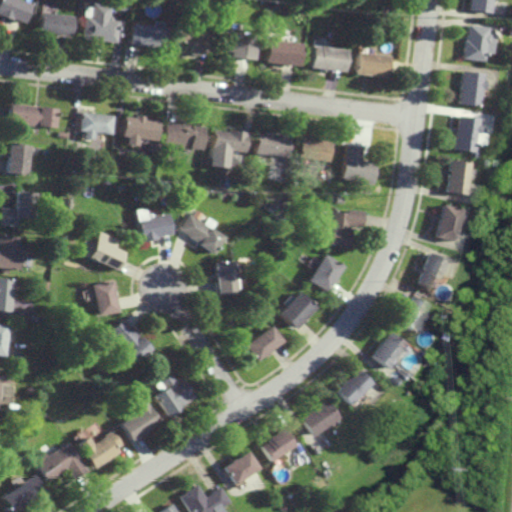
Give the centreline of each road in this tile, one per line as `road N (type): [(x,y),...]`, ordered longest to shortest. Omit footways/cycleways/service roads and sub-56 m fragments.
road 1 (residential): [(86,511),(290,381),(354,315),(397,228),(428,0)]
road 2 (residential): [(414,116),(0,67)]
road 3 (residential): [(242,411),(159,290)]
